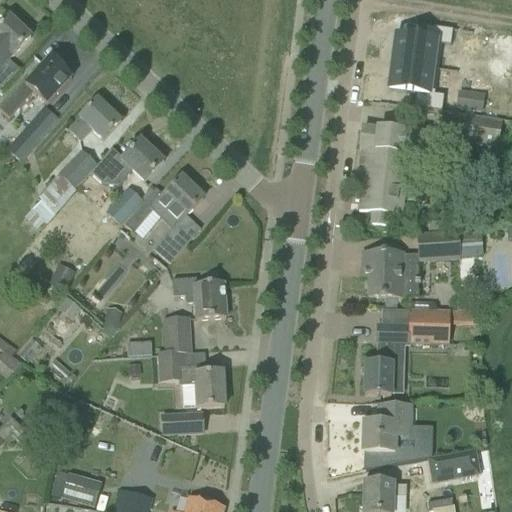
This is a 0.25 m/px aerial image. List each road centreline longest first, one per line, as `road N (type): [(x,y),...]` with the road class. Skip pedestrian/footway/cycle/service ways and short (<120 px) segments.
road 1 (residential): [(312,511),(305,410),(351,0)]
road 2 (residential): [(299,207),(274,203),(60,0)]
road 3 (tertiary): [(257,511),(299,207)]
road 4 (tertiary): [(299,207),(329,0)]
